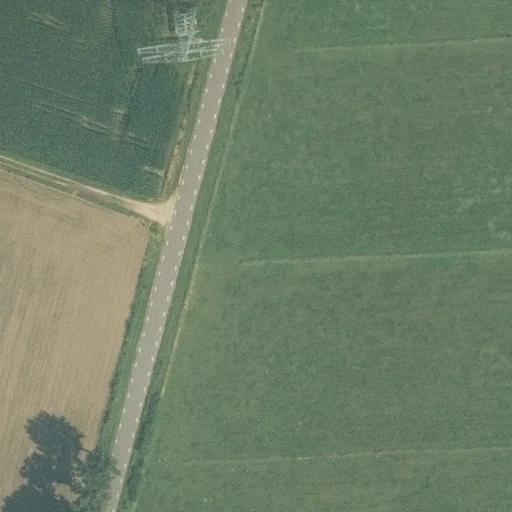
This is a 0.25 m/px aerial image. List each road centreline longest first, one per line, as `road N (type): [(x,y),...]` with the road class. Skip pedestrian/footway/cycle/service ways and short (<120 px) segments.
road 1 (unclassified): [(105,511),(237,0)]
road 2 (track): [(179,222),(0,161)]
